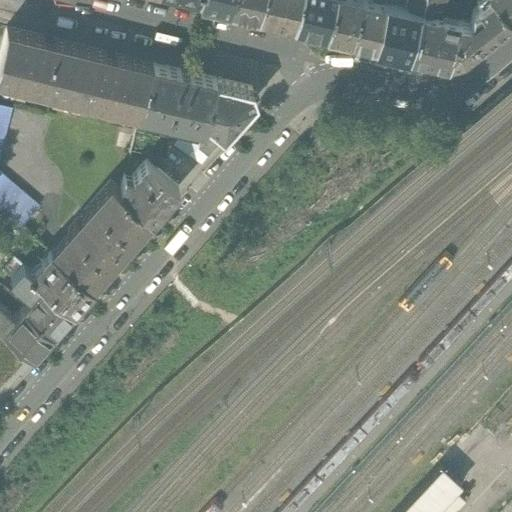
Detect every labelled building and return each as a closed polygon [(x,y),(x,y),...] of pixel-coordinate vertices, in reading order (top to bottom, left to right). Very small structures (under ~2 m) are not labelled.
[(199,0),(199,2),(228,10),(230,0),(199,0)] [(230,0),(228,10),(258,17),(261,0),(230,0)] [(261,0),(258,17),(293,26),(299,0),(261,0)] [(299,0),(293,26),(326,34),(334,0),(299,0)] [(334,0),(326,34),(350,40),(359,0),(334,0)] [(359,0),(350,40),(374,46),(385,2),(385,0),(359,0)] [(385,0),(385,2),(374,46),(411,55),(421,11),(422,11),(424,0),(406,0),(385,0)] [(424,0),(422,11),(421,11),(411,55),(446,63),(457,19),(461,4),(445,0),(424,0)] [(470,22),(457,19),(446,63),(447,64),(462,60),(511,22),(494,0),(479,0),(476,2),(479,6),(473,11),(470,22)] [(511,0),(494,0),(511,22),(511,21),(511,0)] [(0,54),(0,80),(68,97),(80,46),(7,28),(0,54)] [(153,65),(80,46),(68,97),(139,115),(141,110),(153,65)] [(216,80),(153,65),(141,110),(155,114),(154,116),(190,125),(191,122),(204,126),(206,123),(216,80)] [(253,90),(216,80),(206,123),(223,138),(255,101),(253,90)] [(0,104),(0,206),(23,227),(40,207),(3,175),(0,170),(0,155),(12,108),(0,104)] [(223,138),(206,123),(204,126),(199,146),(198,146),(197,148),(207,156),(223,138)] [(177,141),(174,145),(202,164),(207,156),(197,148),(198,146),(177,141)] [(156,169),(147,160),(132,178),(131,182),(122,180),(120,191),(151,220),(178,189),(156,169)] [(92,287),(151,220),(120,191),(110,182),(50,250),(92,287)] [(73,309),(92,287),(50,250),(41,261),(44,264),(34,275),(73,309)] [(53,332),(73,309),(34,275),(21,264),(10,277),(31,295),(22,305),(53,332)] [(0,325),(33,355),(53,332),(22,305),(13,316),(0,304),(0,325)] [(441,464),(396,511),(450,511),(464,497),(455,489),(462,482),(450,472),(441,464)]
